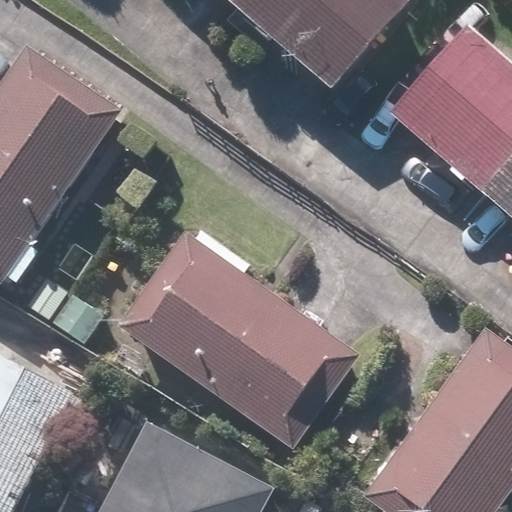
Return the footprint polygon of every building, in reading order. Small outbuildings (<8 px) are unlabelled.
[(216,0),(324,98),(405,10),(393,0),(216,0)] [(511,75),(467,37),(390,127),(511,232),(511,75)] [(125,116),(27,48),(0,87),(0,294),(1,295),(125,116)] [(362,361),(182,237),(117,332),(297,455),(362,361)] [(105,319),(52,281),(29,314),(81,352),(105,319)] [(357,496),(378,511),(497,511),(511,493),(511,348),(487,329),(357,496)] [(0,511),(19,511),(75,402),(0,364),(0,511)] [(143,429),(100,511),(265,511),(273,497),(143,429)]
